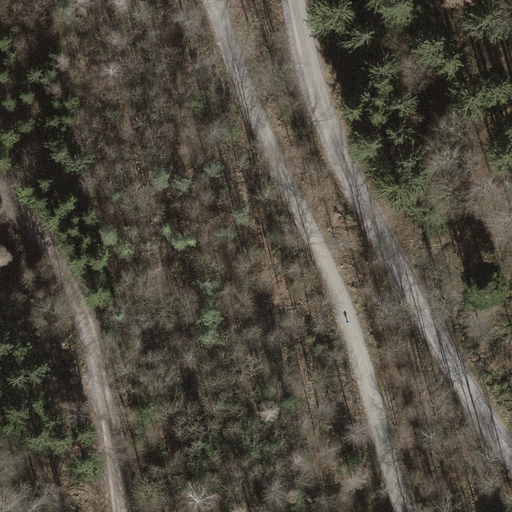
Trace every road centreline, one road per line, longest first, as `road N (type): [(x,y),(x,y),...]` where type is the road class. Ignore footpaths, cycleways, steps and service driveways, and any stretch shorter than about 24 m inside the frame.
road 1 (track): [(214,0),(251,103),(344,306),(407,511)]
road 2 (unclassified): [(298,0),(312,76),(339,150),(473,398),(511,452)]
road 3 (track): [(0,183),(71,282),(90,323),(109,392),(123,511)]
